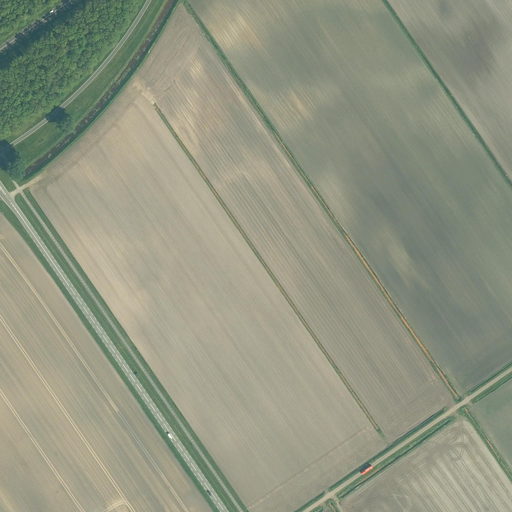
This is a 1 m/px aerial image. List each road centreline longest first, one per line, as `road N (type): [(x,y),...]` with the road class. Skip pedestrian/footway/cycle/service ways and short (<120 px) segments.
road 1 (primary): [(225,511),(0,186)]
road 2 (unclassified): [(304,511),(511,368)]
road 3 (primary): [(0,153),(77,93),(148,0)]
